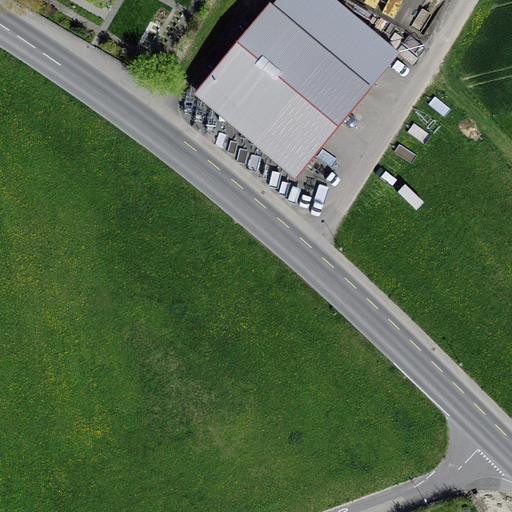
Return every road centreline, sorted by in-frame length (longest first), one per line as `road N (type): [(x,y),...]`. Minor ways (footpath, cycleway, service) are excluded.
road 1 (primary): [(0,26),(161,138),(489,436)]
road 2 (track): [(302,259),(465,0)]
road 3 (residential): [(365,511),(455,476),(489,436)]
